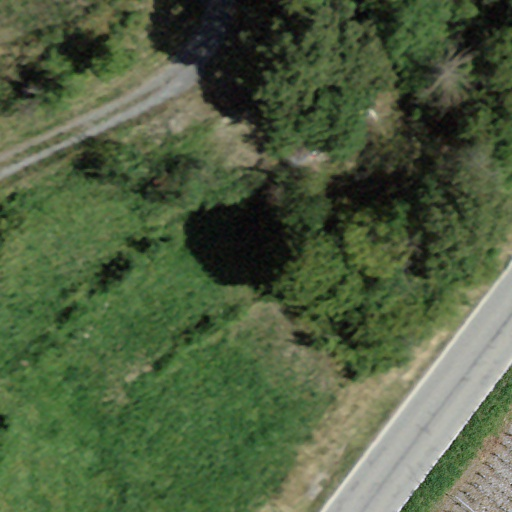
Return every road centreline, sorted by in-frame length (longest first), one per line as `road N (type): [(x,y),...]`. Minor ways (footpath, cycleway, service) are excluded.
road 1 (track): [(213,0),(213,22),(192,63),(141,99),(0,171)]
road 2 (tertiary): [(363,511),(511,314)]
